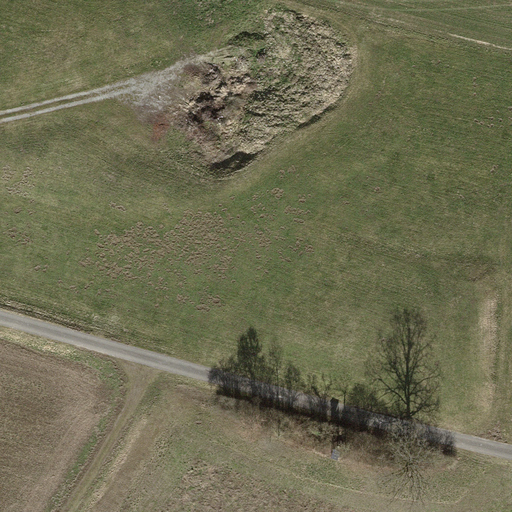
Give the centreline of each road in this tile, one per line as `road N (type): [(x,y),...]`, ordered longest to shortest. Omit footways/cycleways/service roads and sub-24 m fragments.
road 1 (track): [(511,451),(0,316)]
road 2 (track): [(0,116),(217,60)]
road 3 (track): [(67,511),(154,359)]
